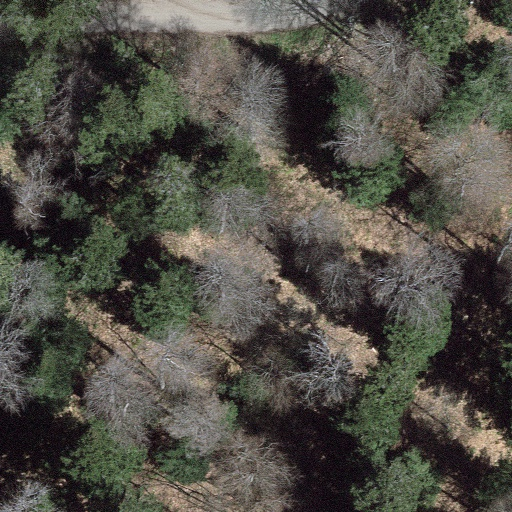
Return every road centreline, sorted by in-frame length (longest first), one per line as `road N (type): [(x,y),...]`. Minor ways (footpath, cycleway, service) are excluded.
road 1 (track): [(329,0),(277,18),(188,0)]
road 2 (track): [(117,0),(0,31)]
